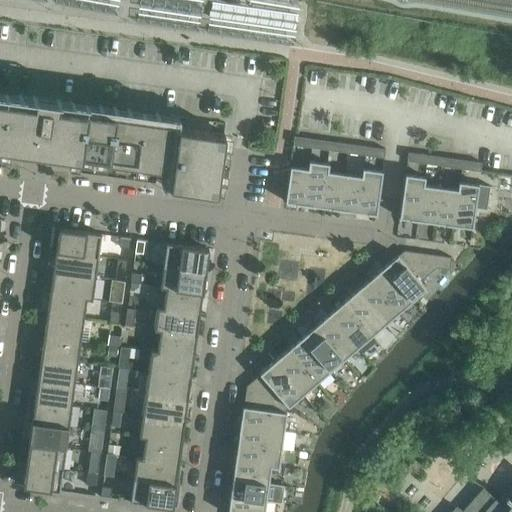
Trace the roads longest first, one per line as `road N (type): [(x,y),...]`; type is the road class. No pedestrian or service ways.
road 1 (residential): [(195,511),(236,219)]
road 2 (residential): [(0,420),(33,193)]
road 3 (residential): [(236,219),(33,193)]
road 4 (residential): [(236,219),(384,237)]
